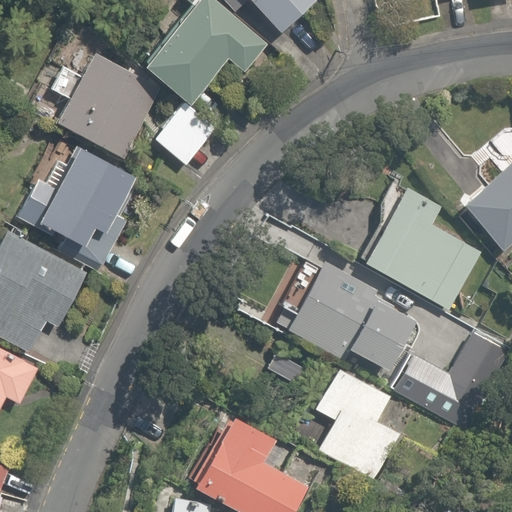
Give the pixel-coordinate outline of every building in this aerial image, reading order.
[(261,41),(212,0),(178,0),(128,58),(177,100),(218,52),(238,69),(261,41)] [(244,0),(272,31),(307,0),(244,0)] [(155,87),(78,47),(41,115),(118,156),(155,87)] [(165,95),(138,131),(179,163),(207,126),(165,95)] [(137,176),(65,138),(44,177),(32,171),(21,192),(33,198),(23,217),(69,242),(79,223),(93,230),(108,200),(121,206),(137,176)] [(511,235),(511,153),(454,197),(493,250),(511,235)] [(429,196),(391,178),(352,259),(443,303),(472,242),(419,217),(429,196)] [(125,219),(109,210),(94,237),(110,246),(125,219)] [(76,268),(0,228),(0,339),(24,352),(42,317),(49,321),(76,268)] [(353,280),(310,257),(275,324),(335,356),(341,346),(377,366),(402,318),(348,289),(353,280)] [(32,367),(0,349),(0,395),(12,402),(32,367)] [(383,390),(325,362),(303,406),(326,417),(311,447),(370,476),(394,428),(370,416),(383,390)] [(458,385),(419,365),(406,391),(445,411),(458,385)] [(275,435),(216,405),(178,480),(240,511),(289,511),(304,484),(262,462),(275,435)] [(206,499),(165,491),(160,511),(203,511),(206,499)]
